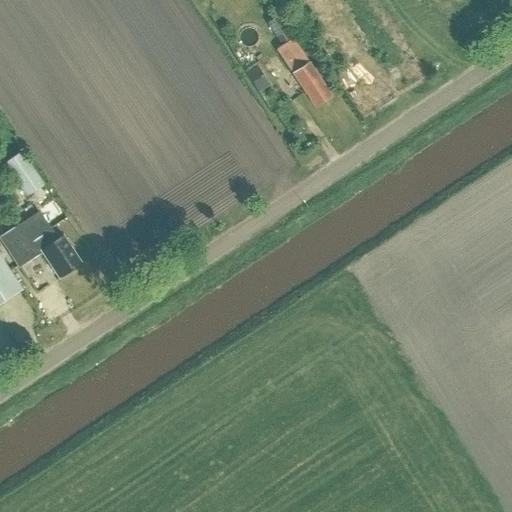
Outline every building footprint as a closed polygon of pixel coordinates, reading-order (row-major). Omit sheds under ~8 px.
[(265,24),(282,48),(293,41),(277,16),(265,24)] [(315,107),(331,97),(293,41),(282,48),(278,51),(315,107)] [(264,75),(252,83),(257,91),(269,83),(264,75)] [(26,196),(44,183),(22,150),(4,163),(26,196)] [(57,241),(39,214),(23,224),(22,224),(1,238),(20,267),(43,253),(59,277),(80,264),(63,237),(57,241)] [(0,303),(22,290),(0,256),(0,303)]
